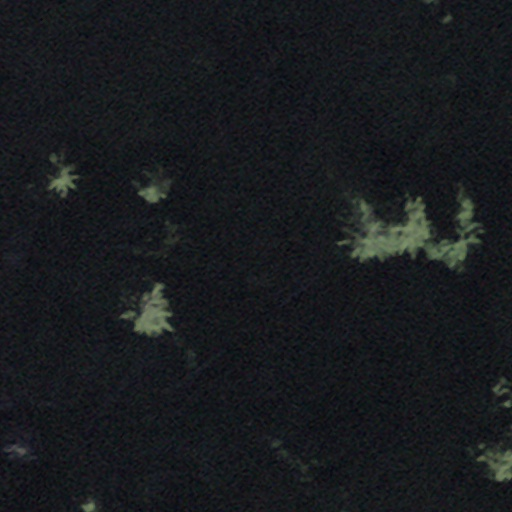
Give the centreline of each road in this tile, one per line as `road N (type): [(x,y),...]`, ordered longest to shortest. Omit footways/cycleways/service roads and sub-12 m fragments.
road 1 (track): [(78,511),(84,446),(217,261),(370,0)]
road 2 (track): [(130,0),(0,132)]
